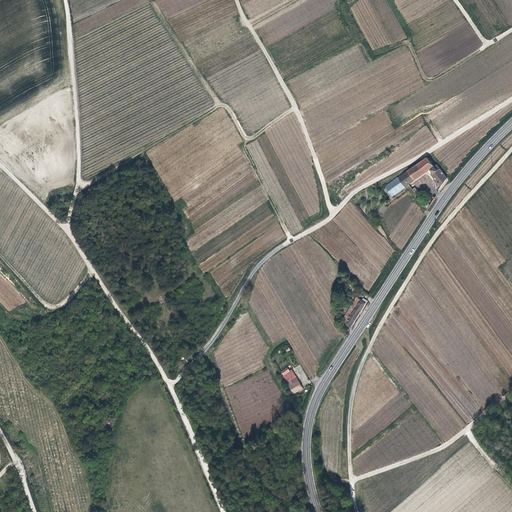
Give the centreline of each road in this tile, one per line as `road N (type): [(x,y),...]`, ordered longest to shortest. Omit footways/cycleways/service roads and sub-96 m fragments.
road 1 (primary): [(318,511),(306,452),(314,400),(440,204),(511,123)]
road 2 (track): [(236,0),(303,124),(332,214),(354,191),(511,98)]
road 3 (unclassified): [(0,166),(95,274),(147,349),(223,511)]
road 4 (track): [(356,511),(349,417),(360,368),(424,252),(511,149)]
road 5 (track): [(332,214),(255,268),(212,340),(170,386)]
road 6 (track): [(63,235),(79,149),(65,0)]
road 7 (track): [(350,480),(444,447),(511,390)]
